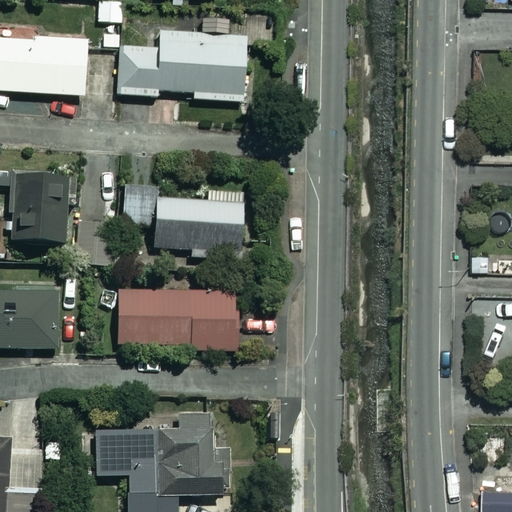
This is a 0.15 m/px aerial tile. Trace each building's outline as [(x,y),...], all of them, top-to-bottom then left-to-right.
[(100,3),(74,3),(75,30),(100,29),(100,3)] [(121,9),(106,10),(107,46),(123,46),(121,9)] [(253,39),(164,35),(164,51),(120,48),(117,97),(160,99),(160,94),(197,96),(197,100),(250,103),(253,39)] [(89,42),(0,39),(0,97),(87,100),(89,42)] [(73,182),(0,177),(0,198),(13,199),(11,243),(69,247),(73,182)] [(161,189),(126,188),(125,228),(158,229),(157,251),(194,252),(194,259),(248,260),(249,196),(212,195),(211,203),(161,202),(161,189)] [(116,226),(80,226),(80,266),(116,266),(116,226)] [(492,242),(472,243),(473,274),(493,273),(492,242)] [(64,294),(0,294),(0,351),(64,351),(64,294)] [(123,294),(123,348),(188,349),(188,354),(243,354),(243,294),(123,294)] [(214,418),(182,419),(182,434),(100,436),(101,479),(132,478),(132,511),(180,511),(180,499),(231,498),(229,453),(215,454),(214,418)] [(12,442),(0,441),(0,511),(47,511),(48,496),(12,496),(12,442)] [(511,511),(511,491),(484,493),(484,511),(511,511)]
